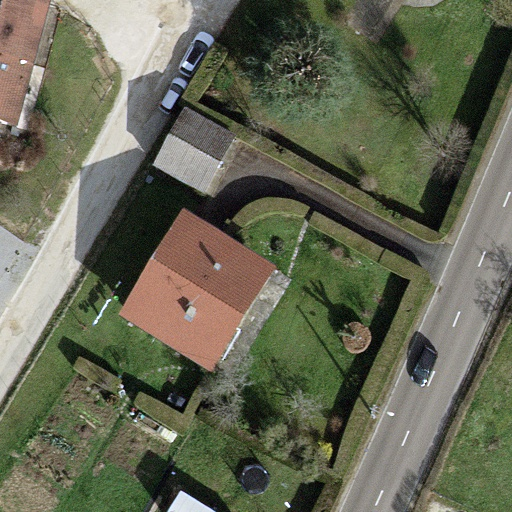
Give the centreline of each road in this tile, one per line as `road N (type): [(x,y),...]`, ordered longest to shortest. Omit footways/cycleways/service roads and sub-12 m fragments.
road 1 (residential): [(190,15),(0,355)]
road 2 (tertiary): [(371,511),(511,198)]
